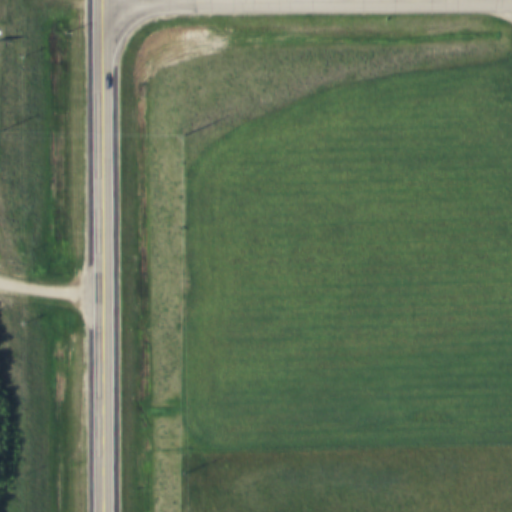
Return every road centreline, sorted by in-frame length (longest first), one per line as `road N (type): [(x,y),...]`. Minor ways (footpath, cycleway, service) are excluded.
road 1 (primary): [(103,511),(100,0)]
road 2 (secondary): [(511,2),(101,2)]
